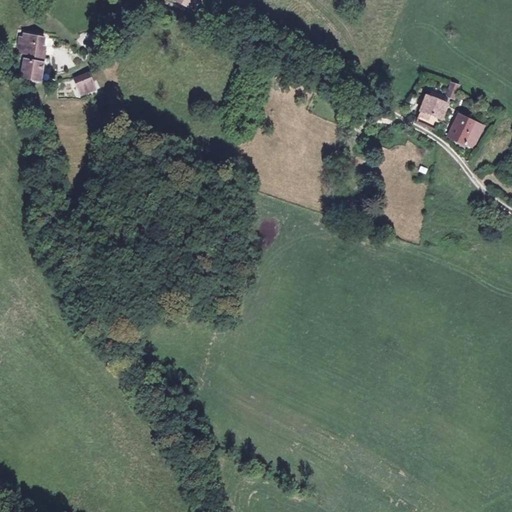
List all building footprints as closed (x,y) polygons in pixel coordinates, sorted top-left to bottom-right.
[(47,36),(21,33),(19,55),(44,58),(47,36)] [(45,63),(21,58),(17,77),(41,82),(45,63)] [(80,95),(97,87),(89,70),(72,78),(80,95)] [(461,84),(452,82),(448,98),(458,100),(461,84)] [(452,104),(426,95),(418,118),(444,127),(452,104)] [(487,128),(457,114),(447,137),(477,151),(487,128)]
